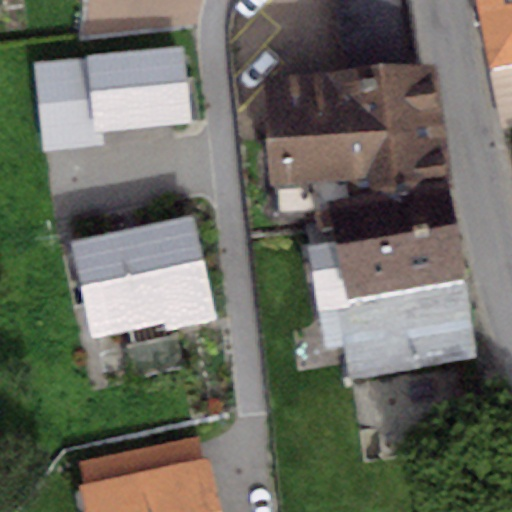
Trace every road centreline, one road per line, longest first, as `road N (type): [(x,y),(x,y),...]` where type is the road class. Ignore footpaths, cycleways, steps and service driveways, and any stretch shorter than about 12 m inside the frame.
road 1 (residential): [(219,0),(212,43),(261,511)]
road 2 (tertiary): [(511,316),(440,0)]
